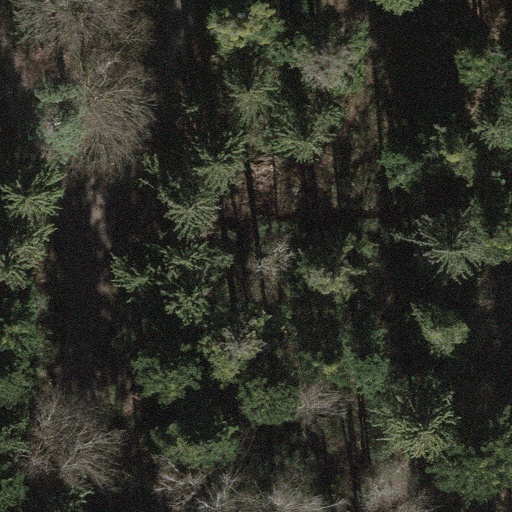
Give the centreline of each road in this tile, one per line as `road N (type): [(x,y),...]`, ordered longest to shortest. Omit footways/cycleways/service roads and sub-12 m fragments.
road 1 (track): [(93,206),(68,511)]
road 2 (track): [(183,0),(93,206)]
road 3 (track): [(0,55),(93,206)]
